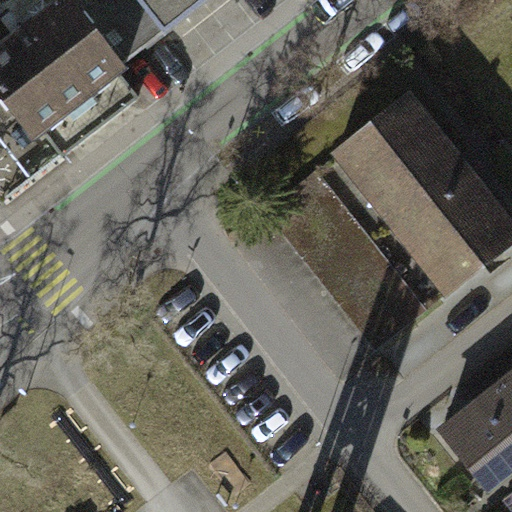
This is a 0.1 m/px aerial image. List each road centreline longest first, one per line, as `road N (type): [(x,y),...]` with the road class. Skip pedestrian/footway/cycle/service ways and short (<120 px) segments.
road 1 (residential): [(152,172),(359,441)]
road 2 (tertiary): [(152,172),(365,0)]
road 3 (residential): [(359,441),(511,322)]
road 4 (tertiary): [(0,283),(152,172)]
